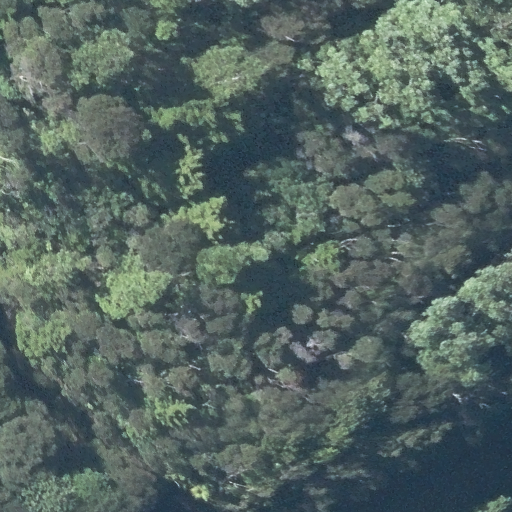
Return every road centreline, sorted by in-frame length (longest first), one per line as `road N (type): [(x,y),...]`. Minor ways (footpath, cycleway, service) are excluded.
road 1 (track): [(185,511),(403,481),(511,439)]
road 2 (track): [(0,310),(166,511)]
